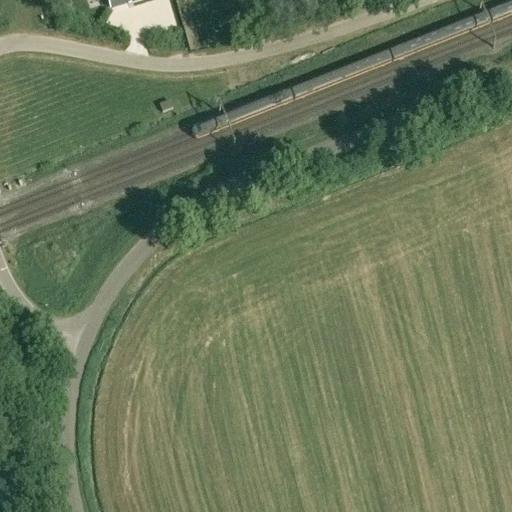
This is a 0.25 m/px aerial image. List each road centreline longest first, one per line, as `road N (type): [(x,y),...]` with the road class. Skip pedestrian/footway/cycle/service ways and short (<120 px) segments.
road 1 (unclassified): [(84,338),(114,283),(146,247),(218,192),(511,76)]
road 2 (residential): [(0,46),(39,43),(171,65),(246,61),(421,0)]
road 3 (unclassified): [(75,511),(65,446),(84,338)]
road 4 (residential): [(84,338),(42,324),(17,303),(0,262)]
